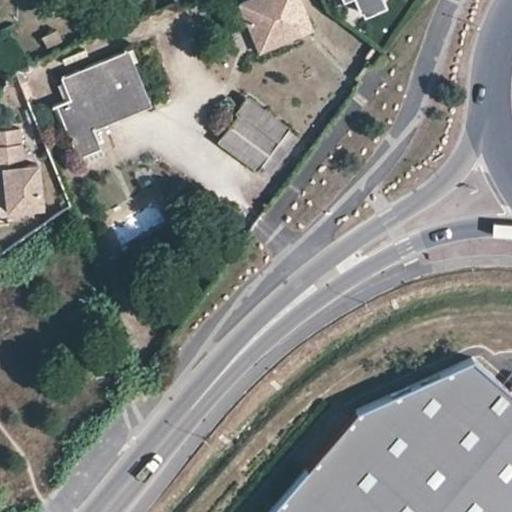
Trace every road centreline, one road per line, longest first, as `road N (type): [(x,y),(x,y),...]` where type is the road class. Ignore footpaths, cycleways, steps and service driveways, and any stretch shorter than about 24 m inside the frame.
road 1 (secondary): [(494,111),(460,169),(316,276),(255,338)]
road 2 (secondary): [(255,338),(364,266),(444,233),(511,229)]
road 3 (secondary): [(104,511),(255,338)]
